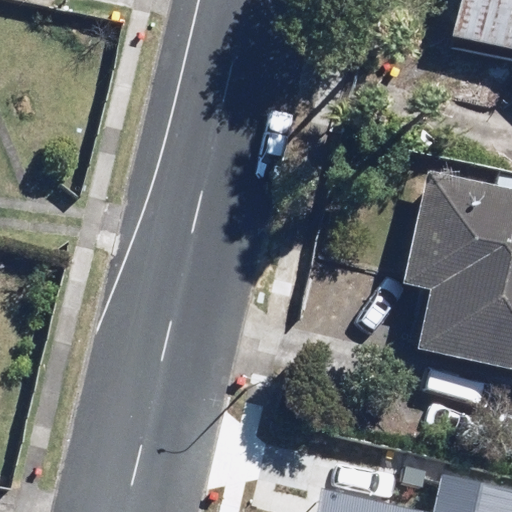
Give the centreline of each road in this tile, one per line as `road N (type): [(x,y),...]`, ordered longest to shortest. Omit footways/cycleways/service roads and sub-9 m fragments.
road 1 (residential): [(238,0),(114,511)]
road 2 (unknown): [(132,441),(432,511)]
